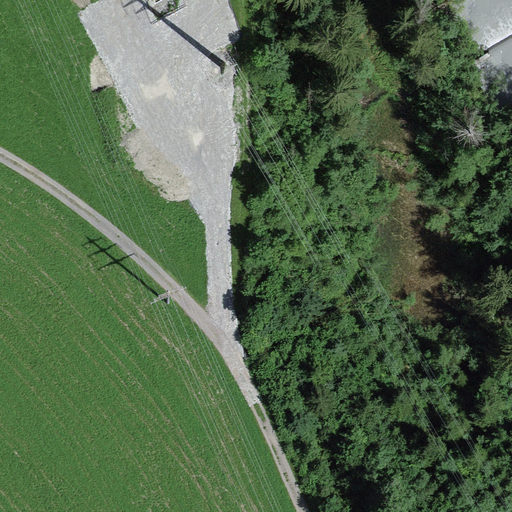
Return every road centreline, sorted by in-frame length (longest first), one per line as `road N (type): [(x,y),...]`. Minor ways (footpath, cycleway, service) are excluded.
road 1 (track): [(302,511),(237,367),(193,309),(84,210),(0,154)]
road 2 (unknown): [(221,343),(244,163),(244,0)]
